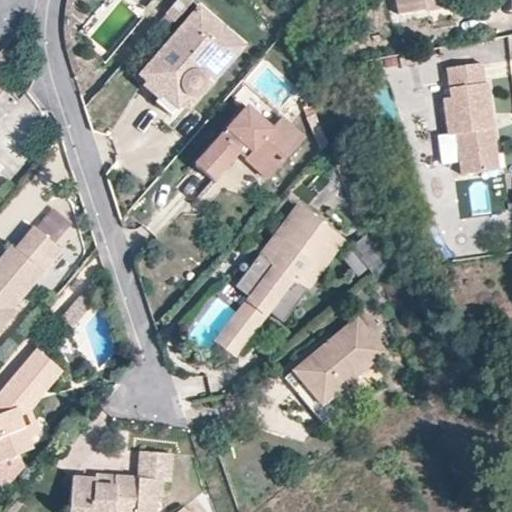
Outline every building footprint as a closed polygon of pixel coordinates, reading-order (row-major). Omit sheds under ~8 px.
[(394,0),(398,13),(448,5),(446,0),(394,0)] [(207,37),(238,63),(249,50),(204,10),(197,18),(212,30),(207,37)] [(212,30),(197,18),(144,79),(151,85),(148,89),(164,102),(160,106),(176,120),(193,99),(197,102),(203,102),(206,100),(238,63),(207,37),(212,30)] [(94,55),(99,49),(91,42),(86,48),(94,55)] [(487,82),(484,62),(448,67),(453,97),(445,98),(450,135),(458,134),(464,174),(489,171),(486,150),(499,149),(496,128),(491,128),(489,115),(494,114),(489,82),(487,82)] [(308,139),(286,119),(277,130),(250,107),(199,166),(218,182),(244,153),(248,148),(278,173),(308,139)] [(271,182),(278,173),(248,148),(244,153),(250,158),(247,161),(271,182)] [(501,169),(499,149),(486,150),(489,171),(501,169)] [(297,205),(276,232),(283,238),(267,259),(260,254),(259,252),(234,285),(250,299),(267,312),(283,321),(308,288),(299,282),(315,263),(322,268),(345,237),(297,205)] [(55,208),(39,225),(57,241),(73,224),(55,208)] [(0,330),(17,311),(13,307),(61,250),(34,226),(14,247),(12,245),(0,258),(0,330)] [(276,232),(260,254),(267,259),(283,238),(276,232)] [(373,236),(343,252),(357,278),(387,262),(373,236)] [(308,288),(322,268),(315,263),(299,282),(308,288)] [(94,279),(63,315),(73,324),(99,293),(94,279)] [(267,312),(250,299),(240,312),(258,324),(267,312)] [(264,329),(258,324),(240,312),(222,336),(228,340),(227,343),(229,345),(230,346),(232,347),(234,348),(235,349),(237,348),(239,350),(246,356),(264,329)] [(320,358),(315,353),(285,378),(322,425),(355,398),(345,386),(388,352),(358,317),(324,345),(329,351),(320,358)] [(228,340),(222,336),(217,343),(234,357),(239,350),(237,348),(235,349),(234,348),(232,347),(230,346),(229,345),(227,343),(228,340)] [(324,345),(315,353),(320,358),(329,351),(324,345)] [(63,370),(37,348),(0,390),(0,461),(33,448),(30,436),(17,407),(23,404),(38,386),(46,392),(63,370)] [(31,412),(23,404),(17,407),(30,436),(39,433),(31,412)] [(138,475),(118,474),(116,483),(96,482),(96,478),(72,476),(70,511),(157,511),(157,503),(163,502),(163,481),(173,480),(172,453),(138,451),(138,475)] [(96,473),(96,478),(96,482),(116,483),(118,474),(96,473)]
